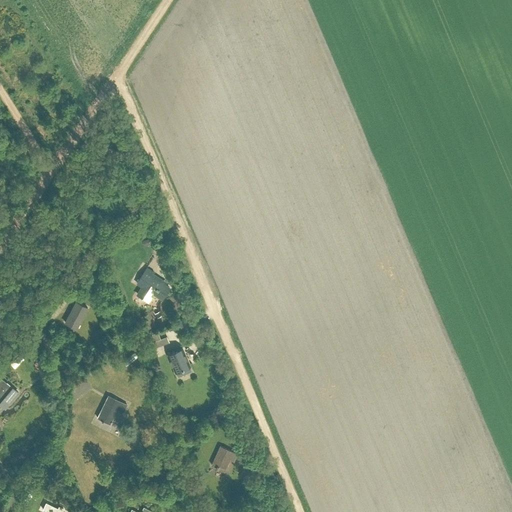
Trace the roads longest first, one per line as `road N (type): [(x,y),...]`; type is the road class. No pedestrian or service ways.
road 1 (track): [(301,511),(115,74)]
road 2 (track): [(0,246),(165,0)]
